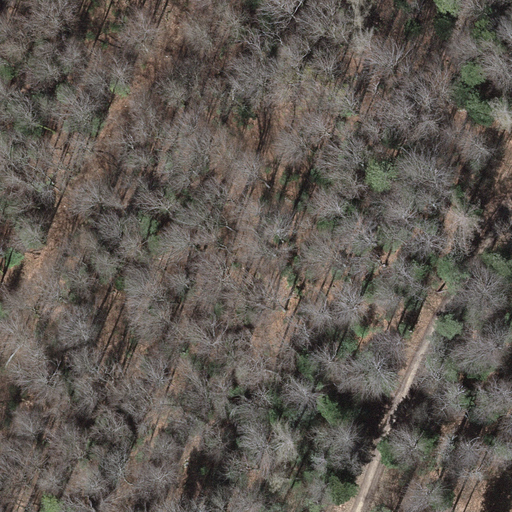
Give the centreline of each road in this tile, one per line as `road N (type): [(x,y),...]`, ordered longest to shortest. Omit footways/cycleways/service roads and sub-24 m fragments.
road 1 (track): [(194,0),(121,112),(0,338)]
road 2 (track): [(511,193),(430,338),(357,511)]
